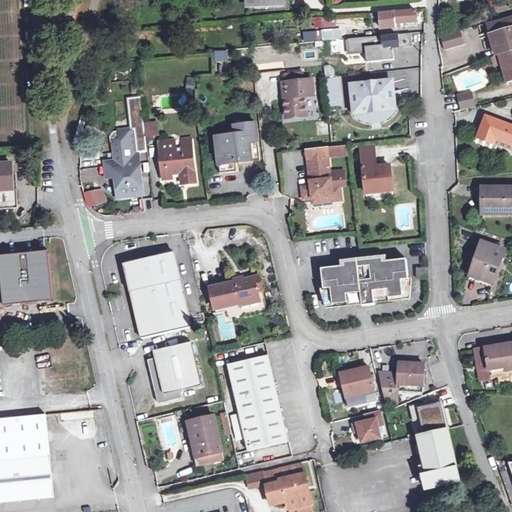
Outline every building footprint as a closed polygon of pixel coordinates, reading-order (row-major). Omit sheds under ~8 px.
[(382,28),(401,26),(401,22),(418,21),(417,10),(381,13),(382,28)] [(332,16),(315,19),(317,28),(333,25),(332,16)] [(511,18),(488,25),(497,57),(501,56),(508,82),(511,81),(511,18)] [(341,30),(323,32),(324,40),(342,38),(341,30)] [(462,31),(442,36),(446,50),(465,45),(462,31)] [(397,35),(349,39),(350,53),(361,52),(362,51),(399,47),(397,35)] [(285,75),(285,82),(303,80),(302,72),(285,75)] [(346,105),(344,75),(327,77),(329,106),(346,105)] [(303,80),(285,82),(287,97),(283,98),(286,117),(307,114),(305,97),(314,96),(312,79),(303,80)] [(391,80),(351,85),(354,112),(357,114),(359,116),(362,118),(364,119),(367,120),(369,120),(372,121),(374,121),(376,120),(378,120),(382,119),(384,118),(386,117),(389,115),(391,113),(393,110),(394,107),(391,80)] [(472,92),(457,95),(461,110),(476,106),(472,92)] [(106,162),(107,174),(112,174),(118,173),(120,191),(121,196),(142,193),(139,170),(136,170),(136,167),(135,156),(137,152),(148,151),(143,97),(128,98),(132,130),(120,131),(121,141),(114,142),(116,160),(106,162)] [(478,138),(511,150),(511,125),(487,116),(478,138)] [(237,161),(240,161),(260,159),(256,122),(235,124),(236,133),(217,135),(221,172),(238,170),(237,161)] [(171,174),(181,173),(185,172),(186,183),(197,182),(192,138),(159,142),(163,178),(172,177),(171,174)] [(346,144),(327,147),(328,156),(347,153),(346,144)] [(306,149),(307,158),(328,156),(327,147),(306,149)] [(366,193),(393,190),(391,165),(377,167),(375,147),(362,148),(366,193)] [(332,195),(333,200),(342,199),(341,186),(332,187),(328,156),(307,158),(311,186),(303,186),(304,199),(313,198),(332,195)] [(0,209),(17,209),(17,189),(13,189),(12,165),(0,165),(0,209)] [(102,186),(84,193),(89,208),(107,201),(102,186)] [(484,212),(511,212),(511,189),(484,189),(484,212)] [(470,276),(495,285),(507,250),(483,241),(470,276)] [(0,256),(0,263),(4,305),(53,300),(48,252),(0,256)] [(125,266),(142,339),(192,328),(174,254),(125,266)] [(376,300),(405,297),(404,281),(410,280),(408,259),(385,262),(385,259),(346,263),(346,267),(323,269),(325,290),(332,289),(334,306),(363,302),(364,307),(376,305),(376,300)] [(426,269),(415,269),(416,278),(427,278),(426,269)] [(210,287),(215,310),(226,306),(226,310),(228,317),(267,308),(258,275),(210,287)] [(412,296),(410,280),(404,281),(405,297),(412,296)] [(332,289),(325,290),(327,306),(334,306),(332,289)] [(164,357),(156,359),(148,361),(159,404),(182,399),(181,391),(203,385),(192,342),(162,349),(164,357)] [(511,343),(486,348),(477,350),(481,375),(491,373),(492,378),(511,374),(511,343)] [(154,351),(156,359),(164,357),(162,349),(154,351)] [(288,442),(269,357),(229,366),(248,451),(288,442)] [(424,365),(400,363),(399,374),(381,373),(387,403),(397,403),(398,391),(421,394),(424,365)] [(341,374),(347,398),(350,408),(379,401),(370,367),(341,374)] [(412,418),(419,416),(416,404),(409,406),(412,418)] [(381,410),(366,414),(368,421),(355,425),(356,432),(360,431),(363,442),(382,438),(379,426),(384,425),(381,410)] [(0,419),(0,501),(54,497),(46,415),(0,419)] [(224,460),(215,416),(191,422),(200,465),(224,460)] [(419,435),(425,463),(426,468),(422,469),(427,490),(460,483),(448,429),(419,435)] [(299,463),(277,468),(281,483),(266,486),(271,505),(287,502),(289,511),(312,511),(304,476),(302,477),(299,463)] [(281,483),(277,468),(263,471),(266,486),(281,483)]
